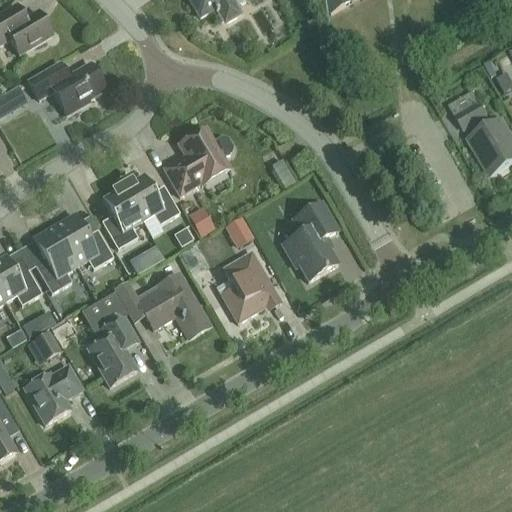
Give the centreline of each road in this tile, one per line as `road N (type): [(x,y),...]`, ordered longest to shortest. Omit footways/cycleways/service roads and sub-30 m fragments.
road 1 (tertiary): [(26,511),(365,312),(402,278)]
road 2 (residential): [(402,278),(308,132),(219,80),(166,75)]
road 3 (residential): [(0,209),(129,128),(166,75)]
road 4 (tertiary): [(402,278),(442,267),(511,226)]
